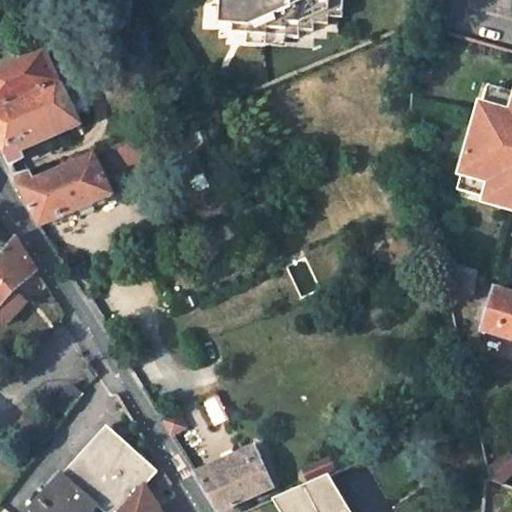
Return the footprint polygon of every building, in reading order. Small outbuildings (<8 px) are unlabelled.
[(214,0),(215,0),(222,1),(219,26),(233,27),(234,34),(247,35),(286,37),(298,38),(299,31),(313,32),(314,25),(326,25),(327,19),(341,19),(341,0),(214,0)] [(286,37),(247,35),(247,45),(285,48),(286,37)] [(0,144),(9,164),(23,156),(19,149),(78,124),(44,50),(0,69),(0,144)] [(239,83),(225,88),(229,100),(242,94),(239,83)] [(490,111),(497,88),(490,86),(483,109),(490,111)] [(501,193),(497,206),(511,210),(511,92),(497,88),(490,111),(483,109),(480,108),(462,169),(465,170),(472,172),(469,184),(501,193)] [(38,225),(112,194),(108,184),(156,164),(143,134),(34,179),(29,172),(15,176),(38,225)] [(497,206),(501,193),(469,184),(472,172),(465,170),(459,190),(482,197),(481,202),(497,206)] [(0,308),(15,293),(11,288),(34,264),(14,234),(0,251),(0,308)] [(474,295),(478,270),(441,259),(449,293),(474,295)] [(20,288),(38,271),(34,264),(11,288),(15,293),(20,288)] [(0,308),(0,318),(25,293),(20,288),(15,293),(0,308)] [(511,292),(498,288),(485,332),(511,340),(511,292)] [(91,364),(82,369),(90,380),(98,374),(91,364)] [(83,393),(71,383),(54,404),(67,414),(83,393)] [(203,401),(213,421),(225,417),(215,396),(203,401)] [(170,434),(185,427),(176,413),(161,419),(170,434)] [(159,471),(107,425),(26,511),(92,511),(98,507),(103,511),(121,511),(145,486),(159,471)] [(251,444),(193,471),(197,478),(255,453),(251,444)] [(365,461),(388,498),(411,484),(390,450),(365,461)] [(216,511),(270,486),(255,453),(197,478),(216,511)] [(503,485),(511,476),(511,454),(510,453),(489,471),(491,481),(503,485)] [(282,497),(290,511),(352,511),(331,475),(282,497)] [(160,511),(145,486),(121,511),(160,511)] [(427,511),(417,496),(395,510),(396,511),(427,511)] [(274,500),(281,511),(290,511),(282,497),(274,500)]
